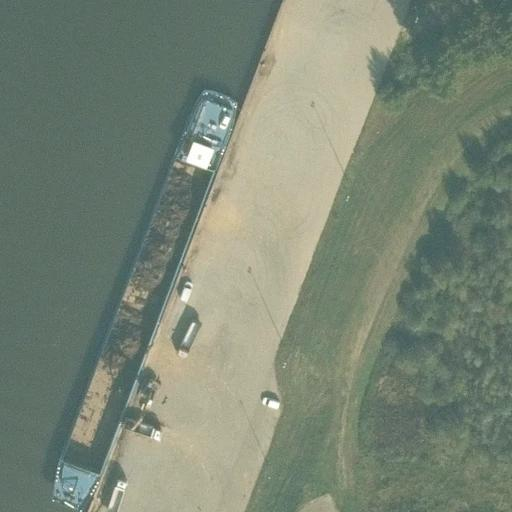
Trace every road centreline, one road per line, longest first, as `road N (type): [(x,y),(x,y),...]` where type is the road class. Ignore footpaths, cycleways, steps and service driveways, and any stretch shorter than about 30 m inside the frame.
road 1 (unclassified): [(230,511),(270,414),(238,309),(354,0)]
road 2 (track): [(511,113),(493,119),(430,185),(370,312),(354,353),(342,487),(332,503)]
